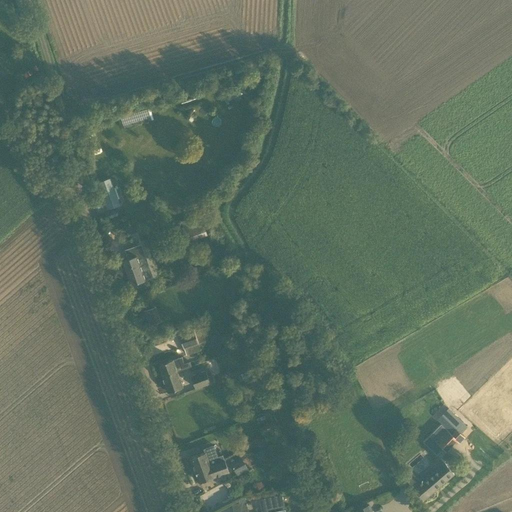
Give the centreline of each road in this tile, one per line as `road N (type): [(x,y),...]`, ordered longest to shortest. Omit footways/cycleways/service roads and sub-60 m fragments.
road 1 (unclassified): [(188,511),(176,454),(90,203)]
road 2 (unclassified): [(90,203),(30,0)]
road 3 (unclassified): [(90,203),(57,174),(0,91)]
